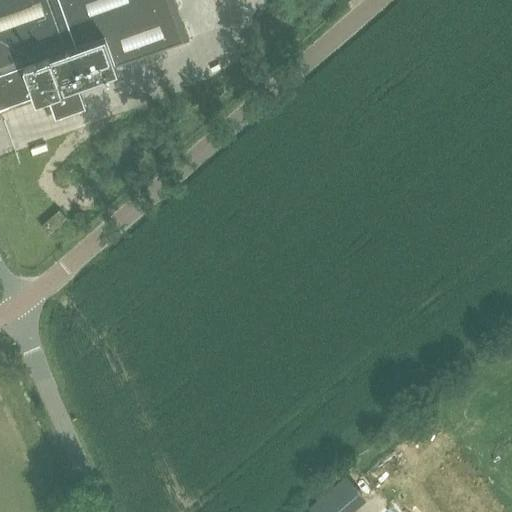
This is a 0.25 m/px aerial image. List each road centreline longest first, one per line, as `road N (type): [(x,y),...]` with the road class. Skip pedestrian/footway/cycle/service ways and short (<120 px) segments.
road 1 (unclassified): [(12,308),(376,0)]
road 2 (unclassified): [(63,429),(12,308)]
